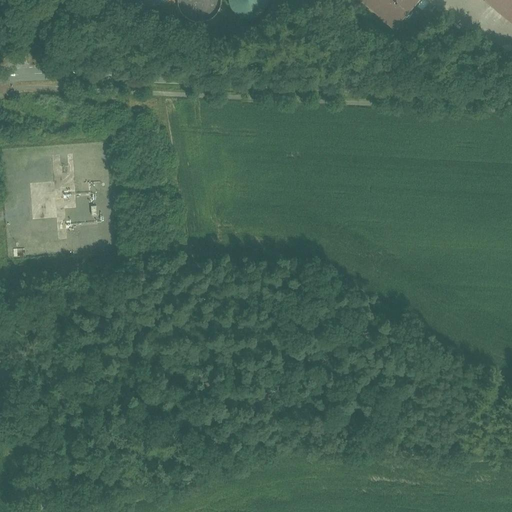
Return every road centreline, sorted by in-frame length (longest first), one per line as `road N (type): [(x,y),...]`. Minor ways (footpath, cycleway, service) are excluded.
road 1 (secondary): [(511,91),(207,75),(16,75)]
road 2 (unclassified): [(42,511),(0,376)]
